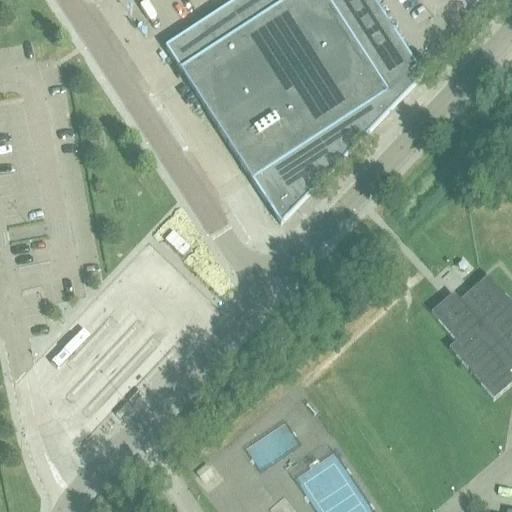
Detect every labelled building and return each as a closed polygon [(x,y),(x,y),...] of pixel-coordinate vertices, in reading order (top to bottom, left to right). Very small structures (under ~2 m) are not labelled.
[(241,0),(164,51),(244,173),(251,183),(250,184),(251,185),(252,185),(279,228),(422,79),(421,79),(418,74),(369,0),(241,0)] [(172,235),(163,243),(181,260),(189,252),(172,235)] [(462,278),(472,270),(462,258),(452,266),(462,278)] [(511,307),(487,279),(458,304),(452,297),(430,316),(455,346),(448,352),(492,403),(511,386),(511,380),(508,377),(511,374),(511,373),(511,307)] [(206,468),(196,476),(203,485),(213,476),(206,468)]
